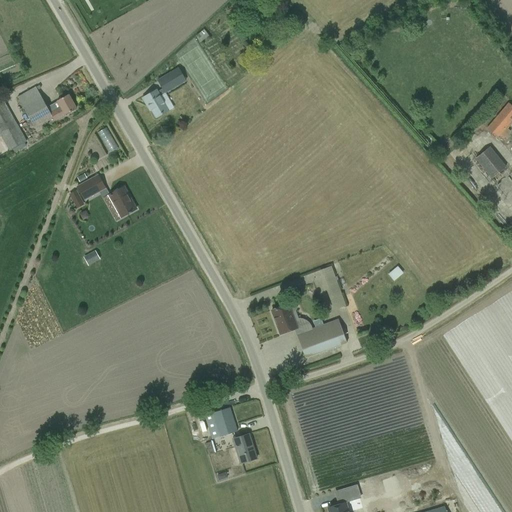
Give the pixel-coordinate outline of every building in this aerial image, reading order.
[(199,43),(209,36),(204,30),(195,37),(199,43)] [(165,94),(173,88),(186,81),(178,68),(166,75),(157,81),(165,94)] [(27,92),(17,98),(29,119),(34,127),(48,120),(52,117),(55,121),(76,109),(68,95),(57,101),(47,107),(36,88),(27,92)] [(168,111),(156,90),(142,99),(146,105),(147,104),(156,118),(168,111)] [(0,103),(0,134),(5,143),(10,152),(26,142),(21,133),(3,102),(0,103)] [(511,123),(511,106),(508,104),(486,130),(497,139),(508,125),(509,126),(511,123)] [(103,133),(112,155),(121,151),(112,129),(103,133)] [(481,155),(475,160),(491,178),(504,167),(489,149),(481,155)] [(77,187),(84,200),(105,189),(98,175),(77,187)] [(120,218),(127,214),(129,213),(129,214),(131,213),(131,212),(136,209),(124,187),(108,196),(120,218)] [(84,205),(76,191),(69,195),(77,209),(84,205)] [(100,260),(96,253),(85,260),(88,266),(100,260)] [(370,256),(346,261),(348,270),(372,265),(370,256)] [(402,282),(412,274),(405,266),(395,275),(402,282)] [(331,267),(319,271),(333,310),(345,306),(331,267)] [(308,290),(305,297),(311,299),(314,292),(308,290)] [(306,358),(347,343),(338,320),(312,329),(310,325),(309,323),(306,321),(302,319),(299,318),(296,319),(294,319),(291,314),(295,312),(297,308),(295,304),(290,302),(288,303),(288,304),(271,311),(275,321),(277,321),(281,334),(280,334),(280,335),(296,329),(298,334),(297,335),(306,358)] [(212,413),(204,416),(211,440),(237,432),(229,408),(212,413)] [(239,464),(247,462),(256,459),(249,434),(232,440),(239,464)] [(213,441),(205,444),(209,455),(216,453),(213,441)] [(49,470),(54,484),(58,482),(49,458),(37,463),(41,473),(49,470)] [(355,486),(337,491),(337,492),(341,504),(359,498),(355,487),(355,486)] [(348,511),(346,503),(339,505),(329,508),(330,511),(348,511)]
